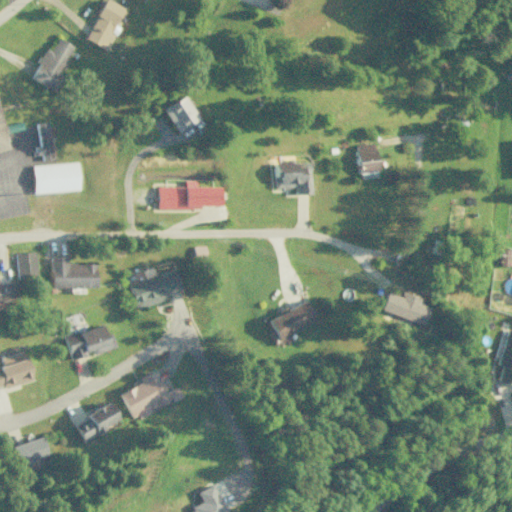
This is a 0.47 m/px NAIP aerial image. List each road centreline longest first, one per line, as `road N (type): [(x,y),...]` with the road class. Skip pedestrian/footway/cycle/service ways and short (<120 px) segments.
road 1 (residential): [(362,250),(280,230),(0,236)]
road 2 (residential): [(18,0),(275,12)]
road 3 (residential): [(0,424),(40,414),(188,327)]
road 4 (residential): [(368,511),(420,467),(511,431)]
